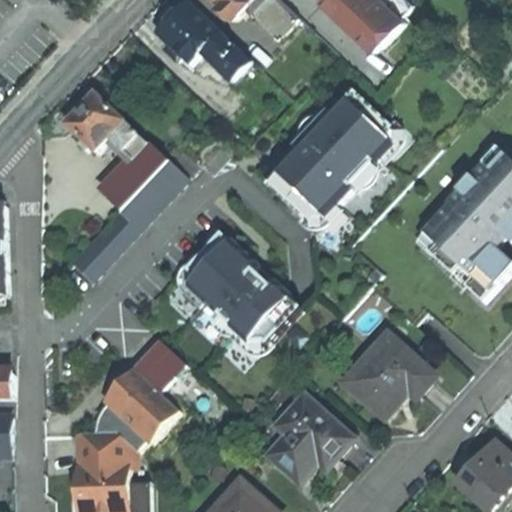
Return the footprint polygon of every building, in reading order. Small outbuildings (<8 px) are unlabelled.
[(216,0),(239,22),(250,10),(259,1),(262,4),(266,0),(216,0)] [(281,0),(266,0),(262,4),(259,1),(250,10),(283,41),(303,20),(281,0)] [(330,0),(328,3),(343,17),(346,14),(331,0),(330,0)] [(331,0),(346,14),(343,17),(365,39),(369,35),(384,50),(409,24),(405,19),(416,7),(409,0),(331,0)] [(177,22),(162,37),(194,69),(214,48),(219,52),(228,42),(191,7),(177,22)] [(380,53),(384,50),(369,35),(365,39),(380,53)] [(230,40),(228,42),(219,52),(211,59),(236,83),(255,64),(230,40)] [(335,118),(331,113),(297,150),(302,154),(306,158),(299,166),(294,162),(280,177),(281,178),(271,188),(310,225),(313,221),(327,221),(340,207),(341,209),(384,163),(383,161),(396,147),(395,134),(398,131),(359,94),(350,104),(349,103),(335,118)] [(114,142),(121,150),(137,134),(100,99),(98,101),(94,97),(83,108),(87,112),(81,118),(71,128),(101,156),(114,142)] [(121,150),(136,163),(151,147),(137,134),(121,150)] [(171,166),(151,147),(136,163),(106,195),(125,214),(171,166)] [(298,158),(294,162),(299,166),(306,158),(302,154),(298,158)] [(468,288),(486,305),(511,275),(511,261),(498,249),(508,239),(511,242),(511,241),(511,162),(506,158),(493,172),(480,186),(472,180),(449,206),(451,208),(425,236),(438,248),(432,256),(455,277),(461,270),(474,281),(468,288)] [(173,165),(163,176),(181,194),(192,183),(173,165)] [(486,165),(472,180),(480,186),(493,172),(486,165)] [(163,176),(87,255),(106,274),(181,194),(163,176)] [(9,209),(0,209),(0,286),(11,286),(9,209)] [(236,246),(226,237),(191,273),(194,276),(194,291),(253,346),(268,346),(271,349),(306,311),(296,302),(296,301),(281,286),(277,290),(249,265),(253,261),(237,245),(236,246)] [(96,284),(106,274),(87,255),(77,266),(96,284)] [(277,290),(281,286),(264,271),(253,261),(249,265),(277,290)] [(455,277),(468,288),(474,281),(461,270),(455,277)] [(0,301),(12,301),(11,286),(0,286),(0,301)] [(351,385),(389,419),(399,408),(413,393),(420,400),(438,380),(387,335),(364,360),(369,365),(351,385)] [(164,346),(139,372),(164,396),(189,369),(164,346)] [(183,414),(164,396),(139,372),(130,383),(123,389),(124,400),(119,402),(113,406),(110,409),(107,413),(104,417),(102,422),(100,429),(100,433),(88,433),(89,468),(80,468),(81,511),(134,511),(133,464),(152,443),(154,445),(183,414)] [(0,377),(0,403),(17,404),(18,378),(0,377)] [(354,443),(308,402),(284,429),(294,438),(276,458),(304,484),(323,464),(330,470),(343,455),(354,443)] [(0,420),(0,460),(16,461),(16,441),(17,421),(0,420)] [(80,449),(80,468),(89,468),(88,433),(80,433),(80,449)] [(500,511),(511,499),(511,457),(500,446),(482,467),(465,485),(495,511),(500,511)] [(275,511),(246,486),(231,502),(226,497),(212,511),(275,511)]
